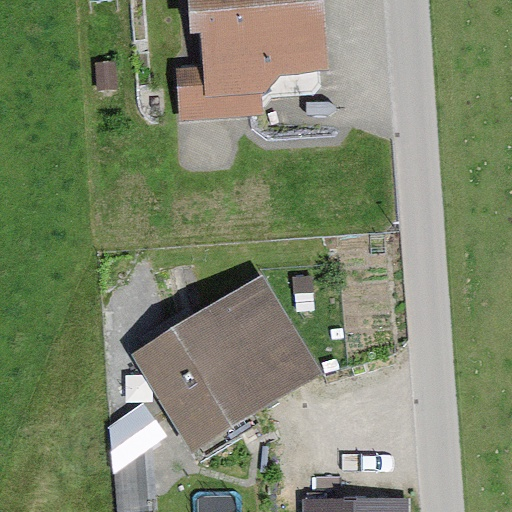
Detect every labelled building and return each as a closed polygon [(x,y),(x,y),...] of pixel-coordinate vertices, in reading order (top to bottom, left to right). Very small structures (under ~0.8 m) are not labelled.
[(322,0),(191,0),(194,45),(206,44),(207,76),(181,77),(184,119),(261,115),(260,99),(272,99),(285,83),(327,81),(322,0)] [(117,65),(98,66),(100,95),(119,94),(117,65)] [(313,281),(295,282),(295,296),(314,295),(313,281)] [(323,382),(264,285),(136,362),(195,459),(323,382)] [(145,408),(111,434),(114,481),(169,442),(145,408)] [(414,511),(415,502),(309,503),(308,511),(414,511)]
